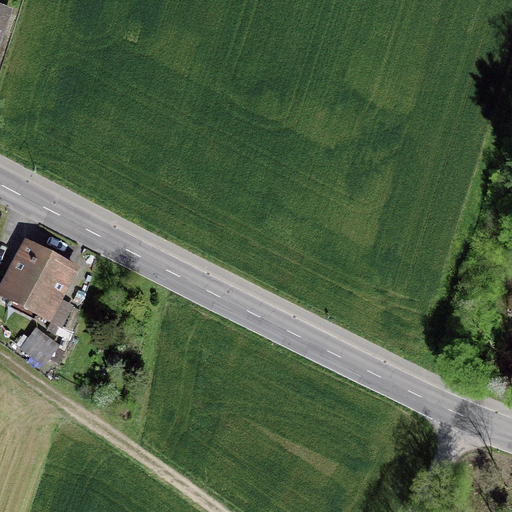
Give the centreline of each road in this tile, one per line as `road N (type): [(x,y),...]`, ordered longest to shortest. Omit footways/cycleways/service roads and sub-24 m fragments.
road 1 (secondary): [(0,186),(511,442)]
road 2 (track): [(0,358),(218,511)]
